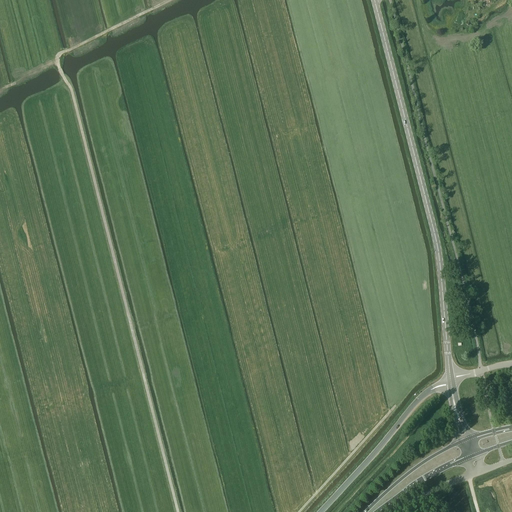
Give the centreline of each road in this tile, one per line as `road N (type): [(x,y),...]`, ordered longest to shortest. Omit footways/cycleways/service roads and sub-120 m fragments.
road 1 (tertiary): [(450,381),(436,244),(374,0)]
road 2 (tertiary): [(320,511),(412,406),(450,381)]
road 3 (primary): [(464,441),(402,476),(368,511)]
